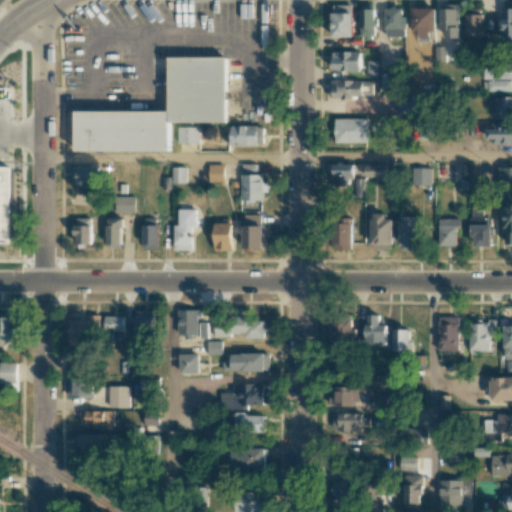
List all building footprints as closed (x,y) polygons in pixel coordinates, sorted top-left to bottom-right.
[(353,5),(333,4),(332,36),(353,37),(353,5)] [(459,4),(440,4),(440,29),(446,29),(446,37),(460,37),(459,4)] [(436,7),(413,8),(414,32),(419,31),(419,39),(431,38),(430,30),(436,30),(436,7)] [(360,36),(375,36),(375,8),(360,8),(360,36)] [(385,36),(406,37),(406,16),(402,16),(402,8),(385,8),(385,36)] [(511,8),(501,8),(501,40),(511,40),(511,8)] [(483,14),(466,14),(466,36),(484,36),(483,14)] [(361,52),(332,51),(332,70),(361,70),(361,52)] [(77,150),(170,150),(170,121),(227,121),(226,56),(170,57),(170,110),(77,110),(77,150)] [(484,79),(511,79),(511,62),(484,62),(484,79)] [(330,96),(373,97),(373,81),(330,80),(330,96)] [(502,90),(501,80),(488,81),(488,90),(502,90)] [(398,115),(414,114),(414,97),(397,98),(398,115)] [(511,97),(495,97),(495,113),(502,113),(502,118),(511,117),(511,97)] [(430,115),(418,115),(419,140),(431,139),(430,115)] [(335,143),(368,142),(368,118),(335,118),(335,143)] [(489,144),(511,144),(511,123),(490,123),(489,144)] [(228,125),(227,145),(263,145),(264,125),(228,125)] [(178,127),(178,144),(200,143),(200,127),(178,127)] [(0,138),(16,128),(15,244),(0,243),(0,138)] [(242,201),(266,201),(266,174),(257,174),(257,163),(242,163),(242,201)] [(353,163),(333,164),(333,188),(354,188),(353,163)] [(387,163),(366,164),(366,177),(378,177),(378,181),(387,181),(387,163)] [(225,164),(208,164),(208,181),(225,181),(225,164)] [(74,185),(101,185),(100,166),(73,166),(74,185)] [(511,166),(503,167),(504,244),(511,244),(511,166)] [(186,182),(186,167),(172,167),(172,183),(186,182)] [(431,186),(432,168),(410,167),(410,185),(431,186)] [(135,196),(115,196),(115,212),(135,212),(135,196)] [(492,246),(491,217),(483,218),(483,205),(471,205),(472,238),(475,238),(475,246),(492,246)] [(393,218),(386,218),(386,213),(371,213),(372,249),(393,249),(393,218)] [(243,248),(268,248),(268,232),(262,232),(262,214),(244,214),(243,248)] [(419,251),(420,217),(402,216),(400,250),(419,251)] [(92,217),(75,218),(76,244),(92,244),(92,217)] [(107,248),(122,248),(123,218),(107,218),(107,248)] [(460,218),(438,219),(439,245),(457,245),(457,227),(460,227),(460,218)] [(232,222),(214,223),(214,250),(233,250),(232,222)] [(353,222),(333,223),(334,250),(353,249),(353,222)] [(159,225),(143,224),(142,248),(158,248),(159,225)] [(175,225),(174,249),(193,250),(193,225),(175,225)] [(199,309),(178,309),(178,337),(199,337),(199,309)] [(0,345),(5,346),(5,339),(16,339),(16,326),(17,326),(18,312),(0,311),(0,345)] [(380,314),(366,315),(366,345),(387,345),(386,324),(380,324),(380,314)] [(124,331),(124,316),(105,315),(105,331),(124,331)] [(101,317),(69,316),(68,344),(92,345),(92,335),(101,335),(101,317)] [(459,316),(439,316),(439,350),(459,350),(459,316)] [(353,318),(330,317),(330,354),(352,355),(353,318)] [(264,338),(264,319),(215,318),(215,337),(231,337),(231,333),(245,333),(245,338),(264,338)] [(470,320),(469,351),(489,351),(490,337),(498,337),(498,321),(470,320)] [(208,322),(199,322),(199,337),(208,337),(208,322)] [(410,329),(394,329),(393,351),(409,351),(410,329)] [(93,398),(93,376),(86,376),(86,346),(67,346),(67,398),(93,398)] [(222,370),(270,372),(270,354),(231,352),(231,362),(223,361),(222,370)] [(199,353),(180,354),(180,373),(199,373),(199,353)] [(16,362),(0,361),(0,383),(17,383),(16,362)] [(159,376),(141,376),(141,391),(160,391),(159,376)] [(511,400),(511,376),(491,376),(491,400),(511,400)] [(220,408),(248,409),(248,404),(269,405),(269,384),(234,383),(234,392),(220,392),(220,408)] [(110,407),(130,407),(130,385),(109,386),(110,407)] [(359,387),(330,386),(330,404),(359,405),(359,387)] [(378,395),(378,407),(392,407),(392,394),(378,395)] [(80,424),(113,425),(114,411),(81,410),(80,424)] [(159,425),(159,411),(144,411),(144,425),(159,425)] [(264,415),(244,415),(244,412),(234,412),(234,432),(265,432),(264,415)] [(334,414),(334,430),(368,429),(368,413),(334,414)] [(498,432),(511,431),(511,413),(498,414),(498,432)] [(108,433),(81,434),(82,452),(108,451),(108,433)] [(266,448),(231,449),(231,469),(266,469),(266,448)] [(492,476),(511,475),(511,453),(491,454),(492,476)] [(417,469),(417,456),(400,456),(400,469),(417,469)] [(422,475),(405,475),(405,509),(422,509),(422,475)] [(382,505),(383,477),(368,477),(367,504),(382,505)] [(440,479),(440,508),(462,508),(463,493),(471,493),(471,480),(440,479)] [(353,480),(333,480),(333,504),(354,504),(353,480)] [(502,494),(502,511),(511,510),(511,485),(510,486),(510,494),(502,494)] [(237,511),(266,511),(266,492),(237,493),(237,511)]
